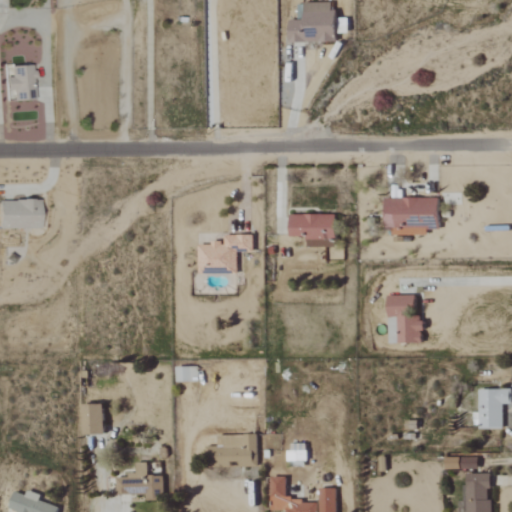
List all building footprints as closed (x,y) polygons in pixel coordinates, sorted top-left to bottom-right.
[(288,44),(337,44),(337,11),(331,11),(331,4),(304,4),(304,21),(288,21),(288,44)] [(340,34),(348,32),(346,20),(342,20),(342,26),(339,27),(340,34)] [(34,101),(33,67),(10,68),(11,78),(6,78),(6,92),(11,92),(11,102),(34,101)] [(426,235),(426,230),(439,230),(438,198),(386,199),(386,236),(426,235)] [(0,200),(0,228),(38,229),(38,201),(0,200)] [(335,215),(290,214),(290,238),(335,240),(335,215)] [(237,253),(253,253),(253,236),(225,236),(225,244),(198,244),(198,275),(237,275),(237,253)] [(389,344),(423,344),(423,319),(416,319),(416,296),(388,296),(389,344)] [(198,368),(176,367),(176,382),(198,382),(198,368)] [(504,405),(511,405),(511,389),(480,390),(481,429),(504,429),(504,405)] [(105,435),(104,405),(83,405),(84,435),(105,435)] [(258,467),(258,438),(226,438),(226,448),(212,448),(212,467),(258,467)] [(290,464),(307,465),(307,445),(290,444),(290,464)] [(479,459),(463,459),(463,469),(479,470),(479,459)] [(117,496),(145,495),(145,501),(163,500),(162,476),(148,477),(147,463),(135,464),(136,476),(116,477),(117,496)] [(490,511),(491,475),(468,474),(466,511),(490,511)] [(288,478),(272,478),(272,510),(287,511),(286,511),(319,511),(320,501),(287,500),(288,478)] [(337,511),(338,490),(321,489),(320,511),(337,511)] [(39,502),(41,495),(27,491),(26,496),(14,492),(8,511),(10,511),(57,511),(59,507),(39,502)]
